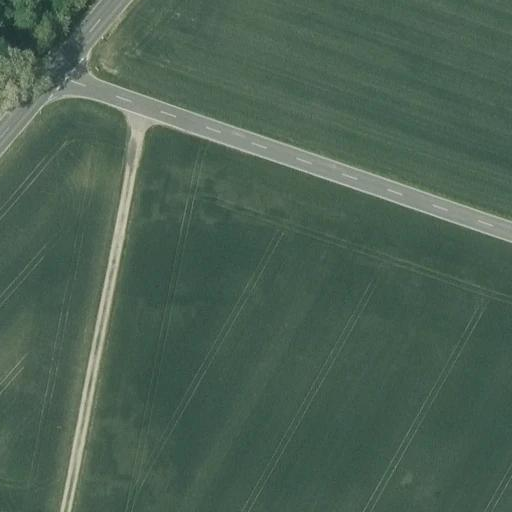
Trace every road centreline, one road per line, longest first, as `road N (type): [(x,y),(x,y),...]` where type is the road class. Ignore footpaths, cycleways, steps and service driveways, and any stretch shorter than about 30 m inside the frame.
road 1 (unclassified): [(511,233),(47,75)]
road 2 (track): [(64,511),(141,106)]
